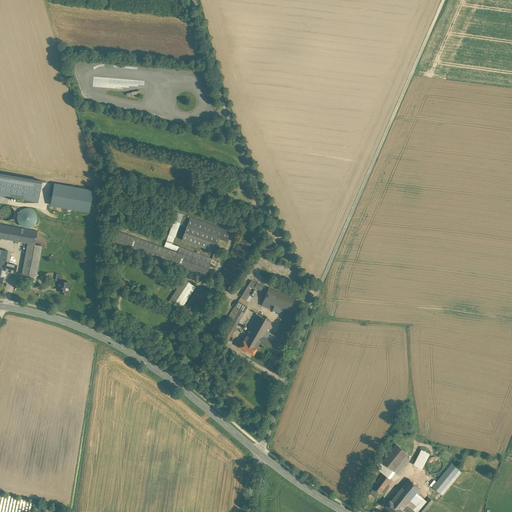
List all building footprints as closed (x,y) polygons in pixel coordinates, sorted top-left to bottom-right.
[(42,181),(0,173),(0,193),(38,201),(42,181)] [(50,206),(89,212),(93,189),(53,183),(50,206)] [(14,215),(14,213),(14,210),(12,207),(10,206),(7,205),(4,206),(2,207),(0,209),(0,215),(0,216),(2,218),(4,220),(7,220),(10,220),(12,218),(14,215)] [(18,225),(34,227),(36,209),(19,208),(18,225)] [(177,211),(168,235),(174,237),(183,214),(177,211)] [(230,231),(190,216),(182,239),(215,251),(220,237),(227,240),(230,231)] [(37,231),(0,224),(0,237),(27,243),(35,244),(37,231)] [(114,242),(149,255),(154,244),(118,231),(114,242)] [(174,237),(168,235),(164,246),(170,248),(172,244),(174,237)] [(241,239),(219,278),(232,285),(253,245),(241,239)] [(35,244),(27,243),(22,274),(36,277),(42,246),(35,244)] [(177,252),(154,244),(149,255),(173,263),(177,252)] [(212,258),(179,246),(177,251),(177,252),(173,263),(206,275),(212,258)] [(8,250),(0,248),(0,269),(3,270),(11,272),(13,264),(6,262),(8,250)] [(183,279),(167,304),(179,312),(195,287),(183,279)] [(61,281),(59,280),(59,281),(57,290),(63,291),(63,293),(67,294),(70,283),(61,281)] [(251,280),(241,297),(246,300),(256,283),(251,280)] [(198,286),(185,307),(189,310),(203,289),(198,286)] [(301,301),(269,287),(261,305),(269,308),(271,304),(274,305),(273,310),(285,315),(274,342),(268,339),(263,336),(266,330),(271,322),(258,315),(246,335),(259,342),(259,343),(278,354),(282,347),(301,301)] [(222,300),(217,297),(210,307),(215,310),(222,300)] [(247,306),(238,300),(234,306),(244,312),(247,306)] [(244,312),(234,306),(234,307),(228,318),(232,320),(230,324),(235,327),(244,312)] [(235,327),(230,324),(223,337),(228,340),(235,327)] [(271,333),(266,330),(263,336),(268,339),(271,333)] [(259,342),(246,335),(243,341),(243,340),(239,347),(253,354),(257,348),(256,348),(259,343),(259,342)] [(397,444),(382,461),(394,471),(406,456),(409,454),(397,444)] [(422,450),(415,463),(419,465),(425,452),(422,450)] [(419,465),(419,466),(422,468),(429,455),(425,452),(419,465)] [(406,456),(394,471),(395,472),(397,474),(409,459),(406,456)] [(442,467),(443,464),(442,461),(440,459),(438,457),(435,456),(432,457),(429,459),(427,461),(427,464),(427,468),(429,470),(432,472),(435,472),(438,472),(441,470),(442,467)] [(394,471),(382,461),(380,460),(375,467),(383,473),(390,478),(395,472),(394,471)] [(437,482),(432,487),(440,493),(459,470),(452,464),(437,482)] [(462,472),(459,470),(440,493),(442,495),(462,472)] [(390,478),(383,473),(372,488),(373,488),(379,493),(380,494),(391,479),(390,478)] [(409,479),(391,501),(402,510),(404,508),(408,511),(424,511),(434,501),(429,497),(427,501),(417,511),(416,511),(407,504),(417,493),(420,488),(409,479)] [(379,493),(373,488),(370,492),(376,497),(379,493)] [(29,511),(32,502),(0,493),(0,511),(29,511)] [(407,504),(416,511),(417,511),(427,501),(417,493),(407,504)] [(391,501),(390,500),(385,505),(393,511),(401,511),(403,510),(402,510),(391,501)]
